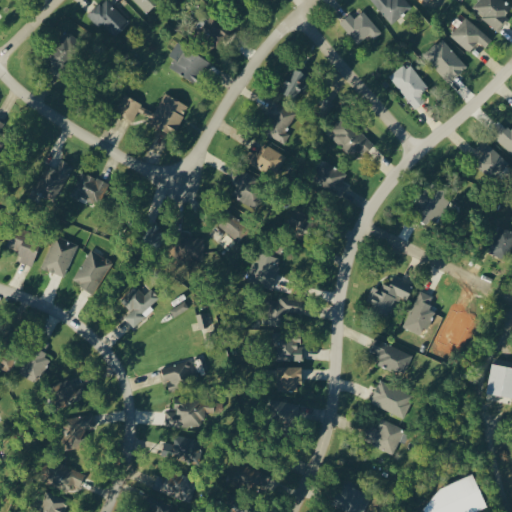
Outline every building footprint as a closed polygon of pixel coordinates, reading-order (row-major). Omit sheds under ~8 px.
[(98,27),(102,23),(114,37),(129,23),(108,0),(103,0),(87,15),(98,27)] [(131,0),(145,14),(159,0),(131,0)] [(371,0),(391,23),(411,7),(404,0),(371,0)] [(499,29),(511,9),(511,4),(505,0),(478,0),(472,10),(499,29)] [(339,23),(358,43),(370,33),(374,38),(382,31),(363,10),(355,18),(350,13),(339,23)] [(211,39),(209,43),(217,47),(230,24),(212,14),(201,34),(211,39)] [(485,47),(491,40),(466,16),(450,34),(468,52),(478,41),(485,47)] [(62,76),(81,41),(62,30),(42,65),(62,76)] [(467,66),(442,38),(424,54),(449,82),(467,66)] [(208,57),(176,43),(170,56),(174,58),(169,69),(198,81),(208,57)] [(425,101),(420,93),(427,88),(411,62),(391,74),(412,109),(425,101)] [(280,91),(295,98),(306,74),(291,67),(280,91)] [(132,120),(141,102),(124,93),(115,112),(132,120)] [(149,121),(169,133),(180,113),(183,115),(188,105),(166,93),(149,121)] [(265,134),(285,144),(291,133),(286,130),(296,112),(274,100),(267,114),(274,118),(265,134)] [(329,130),(358,158),(373,143),(344,115),(329,130)] [(511,128),(510,131),(500,123),(490,133),(511,153),(511,128)] [(484,153),(478,160),(495,176),(508,162),(484,139),(477,147),(484,153)] [(252,164),(277,175),(286,154),(262,143),(252,164)] [(343,182),(347,172),(323,160),(313,181),(342,195),(347,184),(343,182)] [(109,184),(82,171),(69,196),(78,200),(80,195),(99,205),(109,184)] [(252,201),(258,176),(238,171),(233,197),(252,201)] [(238,242),(250,229),(231,212),(219,225),(238,242)] [(312,218),(294,219),(295,238),(313,237),(312,218)] [(20,252),(17,260),(32,266),(42,236),(13,225),(6,247),(20,252)] [(506,260),(511,247),(511,231),(499,225),(487,252),(506,260)] [(236,239),(225,233),(219,244),(229,250),(236,239)] [(64,277),(78,244),(55,234),(41,267),(64,277)] [(178,256),(203,256),(203,237),(178,236),(178,256)] [(93,293),(113,263),(92,249),(71,279),(93,293)] [(248,281),(272,288),(281,258),(256,251),(248,281)] [(413,286),(393,277),(390,286),(382,283),(380,289),(372,286),(365,302),(388,312),(395,296),(407,301),(413,286)] [(125,316),(132,325),(162,301),(152,288),(144,295),(137,285),(120,298),(131,312),(125,316)] [(420,334),(434,303),(417,295),(403,327),(420,334)] [(270,297),(269,325),(284,325),(285,315),(302,316),(302,299),(270,297)] [(169,309),(173,317),(189,308),(185,301),(169,309)] [(200,329),(208,327),(204,312),(196,314),(200,329)] [(304,346),(300,346),(300,334),(277,334),(277,361),(304,360),(304,346)] [(381,357),(378,364),(402,376),(412,354),(377,338),(370,351),(381,357)] [(22,377),(41,382),(49,352),(29,348),(22,377)] [(0,362),(0,364),(11,367),(14,357),(2,354),(0,362)] [(163,365),(167,389),(193,385),(189,361),(163,365)] [(486,393),(511,398),(511,367),(492,363),(486,393)] [(302,390),(301,366),(277,367),(278,391),(302,390)] [(370,402),(403,418),(414,395),(381,379),(370,402)] [(82,386),(73,391),(70,386),(61,390),(69,404),(87,395),(82,386)] [(165,426),(204,427),(205,398),(175,397),(174,411),(166,411),(165,426)] [(299,404),(271,399),(267,418),(295,423),(299,404)] [(86,428),(95,428),(95,416),(65,416),(66,448),(87,448),(86,428)] [(362,440),(393,454),(405,429),(382,418),(377,428),(369,425),(362,440)] [(198,464),(203,441),(173,434),(171,443),(165,442),(162,455),(198,464)] [(228,480),(265,491),(270,472),(233,461),(228,480)] [(70,491),(72,483),(80,485),(83,470),(52,462),(46,485),(70,491)] [(153,489),(188,499),(194,481),(158,470),(153,489)] [(420,496),(425,511),(480,511),(488,509),(477,477),(420,496)] [(363,511),(371,495),(356,488),(358,483),(344,478),(332,505),(349,511),(363,511)] [(65,511),(70,502),(47,490),(35,511),(65,511)] [(171,511),(175,506),(153,496),(145,511),(171,511)]
